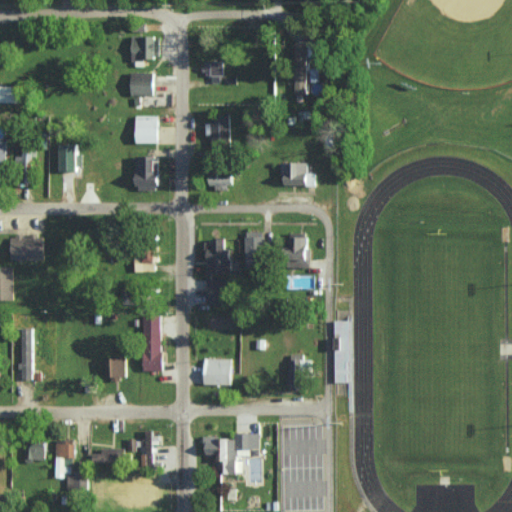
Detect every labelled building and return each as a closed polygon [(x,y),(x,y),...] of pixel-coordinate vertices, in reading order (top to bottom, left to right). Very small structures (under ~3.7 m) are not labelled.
[(132,59),(158,59),(158,36),(132,36),(132,59)] [(320,43),(297,42),(297,64),(306,64),(306,56),(319,57),(320,43)] [(223,60),(204,60),(204,74),(212,74),(212,82),(223,82),(223,60)] [(296,94),(308,94),(307,69),(295,69),(296,94)] [(132,94),(154,95),(155,72),(132,72),(132,94)] [(0,102),(19,103),(19,86),(0,85),(0,102)] [(159,142),(159,115),(137,115),(137,142),(159,142)] [(231,115),(209,115),(209,136),(213,136),(213,146),(230,146),(231,115)] [(61,170),(82,170),(82,153),(79,153),(79,144),(61,144),(61,170)] [(16,156),(16,163),(33,164),(34,149),(23,148),(23,156),(16,156)] [(136,189),(158,190),(159,156),(137,156),(136,189)] [(284,162),(284,185),(316,185),(316,173),(309,172),(309,162),(284,162)] [(210,185),(234,184),(234,166),(209,167),(210,185)] [(266,231),(246,231),(247,270),(267,270),(266,231)] [(310,267),(309,233),(289,234),(289,250),(293,250),(293,267),(310,267)] [(45,259),(45,235),(11,235),(12,260),(45,259)] [(207,240),(207,272),(232,272),(232,249),(226,249),(226,240),(207,240)] [(136,271),(155,271),(155,248),(136,248),(136,271)] [(0,299),(14,299),(13,266),(0,266),(0,299)] [(208,303),(229,304),(229,279),(209,279),(208,303)] [(146,370),(164,369),(163,315),(144,315),(146,370)] [(348,320),(335,320),(337,382),(350,381),(348,320)] [(23,379),(33,380),(34,328),(22,328),(21,370),(23,370),(23,379)] [(289,385),(304,384),(303,354),(289,354),(289,385)] [(127,357),(107,358),(107,377),(127,377),(127,357)] [(232,358),(205,358),(205,384),(232,384),(232,358)] [(161,433),(146,432),(145,442),(138,442),(138,451),(143,451),(143,464),(153,464),(154,444),(161,444),(161,433)] [(260,449),(260,433),(236,433),(236,437),(205,437),(205,454),(217,454),(217,473),(243,473),(243,460),(236,460),(236,449),(260,449)] [(74,476),(75,439),(57,439),(56,475),(74,476)] [(46,460),(46,443),(26,442),(25,459),(46,460)] [(94,463),(127,463),(126,447),(103,448),(103,452),(94,453),(94,463)] [(74,475),(68,475),(68,489),(88,489),(88,470),(74,470),(74,475)]
